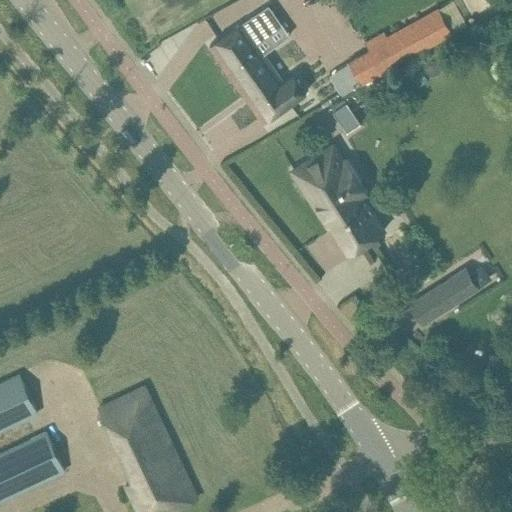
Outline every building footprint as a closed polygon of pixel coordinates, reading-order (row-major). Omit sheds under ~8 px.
[(264,122),(307,92),(294,73),(282,82),(256,43),(283,24),(269,5),(210,45),(264,122)] [(439,7),(388,35),(385,31),(365,42),(369,49),(329,74),(342,95),(371,79),(454,33),(439,7)] [(346,104),(333,112),(347,133),(360,124),(346,104)] [(293,170),(312,200),(314,198),(349,253),(367,241),(359,229),(377,218),(363,195),(368,191),(347,159),(337,165),(326,149),(293,170)] [(465,267),(410,303),(423,323),(478,288),(465,267)] [(0,383),(0,430),(38,413),(19,374),(0,383)] [(133,479),(126,482),(139,511),(161,511),(174,505),(176,508),(197,498),(144,386),(99,407),(133,479)] [(47,432),(0,454),(0,501),(65,471),(47,432)]
